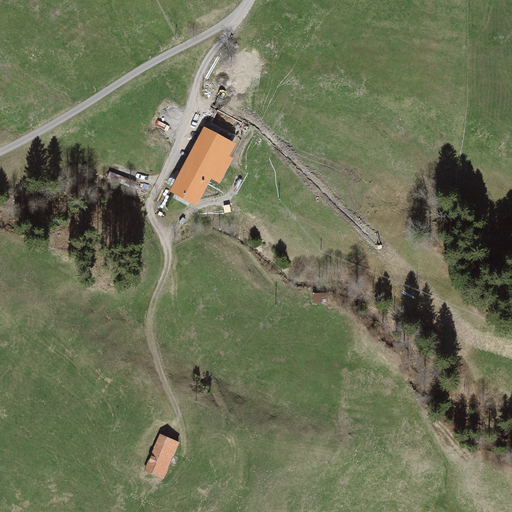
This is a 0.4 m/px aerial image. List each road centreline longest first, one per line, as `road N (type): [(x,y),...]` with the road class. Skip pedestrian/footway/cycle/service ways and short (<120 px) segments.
road 1 (track): [(187,436),(149,329),(173,261),(144,216),(209,65),(243,12)]
road 2 (unclassified): [(251,0),(217,30),(0,151)]
